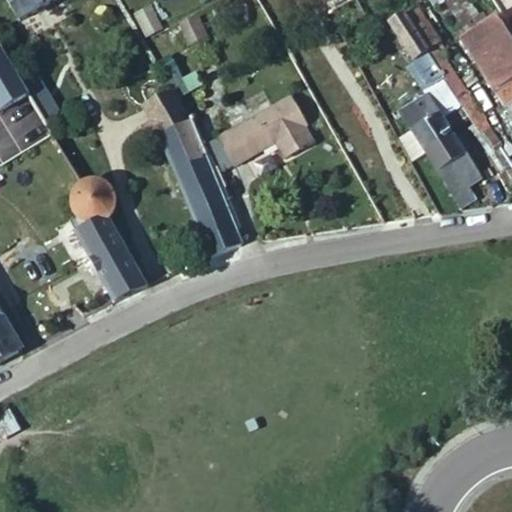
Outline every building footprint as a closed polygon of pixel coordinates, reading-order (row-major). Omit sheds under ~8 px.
[(58,0),(6,0),(19,22),(58,0)] [(150,7),(135,16),(147,37),(162,29),(150,7)] [(420,9),(406,17),(415,31),(428,23),(420,9)] [(195,15),(181,23),(191,43),(205,37),(195,15)] [(511,39),(497,16),(461,39),(511,122),(511,39)] [(406,17),(391,25),(417,65),(430,54),(415,31),(406,17)] [(428,23),(415,31),(430,54),(436,64),(450,56),(428,23)] [(31,97),(2,49),(0,49),(0,115),(13,107),(31,97)] [(417,65),(415,66),(431,89),(446,79),(436,64),(430,54),(417,65)] [(171,56),(157,63),(165,77),(178,71),(171,56)] [(465,110),(446,79),(431,89),(426,92),(430,97),(445,123),(465,110)] [(153,147),(162,143),(211,261),(243,249),(189,120),(172,91),(143,107),(151,123),(142,128),(153,147)] [(31,97),(13,107),(26,129),(43,119),(31,97)] [(401,114),(412,134),(400,142),(413,165),(426,157),(440,177),(469,160),(445,123),(430,97),(401,114)] [(305,127),(290,100),(219,141),(235,168),(276,145),(285,160),(311,145),(302,129),(305,127)] [(471,190),(483,183),(469,160),(440,177),(458,208),(476,199),(471,190)] [(89,183),(83,186),(79,189),(78,191),(76,194),(75,197),(74,200),(73,203),(73,206),(73,210),(74,212),(76,215),(77,218),(79,220),(82,223),(84,224),(87,226),(90,227),(92,227),(93,227),(96,228),(100,227),(103,226),(105,225),(114,221),(117,212),(117,201),(112,193),(105,187),(98,183),(89,183)] [(92,227),(90,227),(75,234),(113,306),(148,289),(114,221),(105,225),(103,226),(100,227),(96,228),(93,227),(92,227)] [(196,251),(181,258),(187,271),(202,265),(196,251)] [(63,330),(54,314),(11,336),(21,354),(63,330)] [(0,365),(21,354),(11,336),(0,316),(0,365)]
